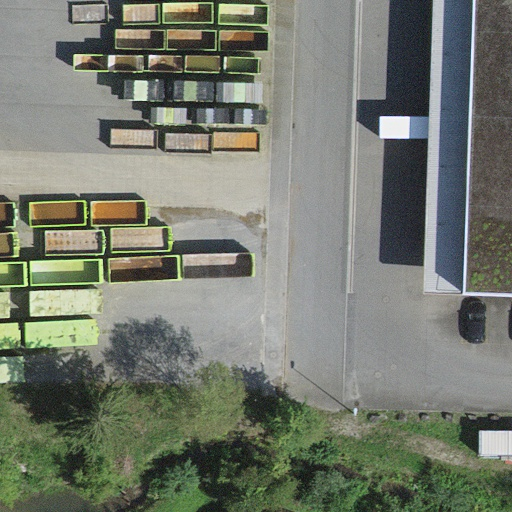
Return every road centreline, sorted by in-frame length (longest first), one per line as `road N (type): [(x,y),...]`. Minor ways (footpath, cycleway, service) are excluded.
road 1 (unclassified): [(316,366),(322,0)]
road 2 (unknown): [(0,189),(145,184)]
